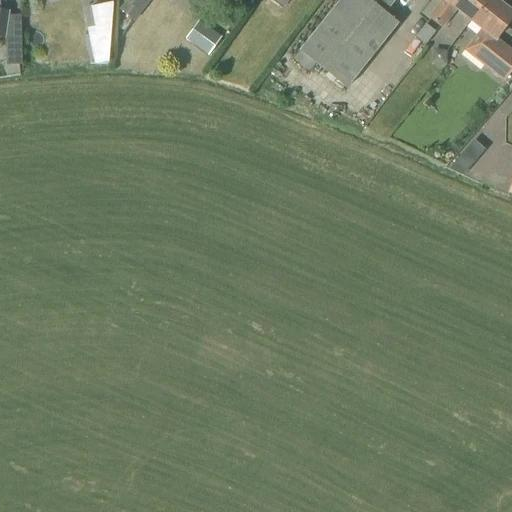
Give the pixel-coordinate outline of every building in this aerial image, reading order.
[(133,21),(149,0),(123,0),(127,3),(120,11),(133,21)] [(269,0),(282,10),(290,0),(269,0)] [(345,90),(397,25),(384,14),(394,0),(340,0),(293,61),(309,73),(314,66),(345,90)] [(472,23),(490,0),(441,0),(427,18),(442,30),(456,11),(472,23)] [(511,14),(494,0),(490,0),(472,23),(481,30),(463,52),(503,83),(511,71),(511,51),(496,40),(511,18),(511,14)] [(111,4),(89,8),(94,39),(108,36),(111,4)] [(0,38),(5,39),(6,39),(9,17),(8,17),(9,12),(0,11),(0,10),(0,38)] [(208,57),(222,38),(199,21),(185,40),(208,57)] [(239,39),(231,52),(242,59),(251,47),(239,39)]
